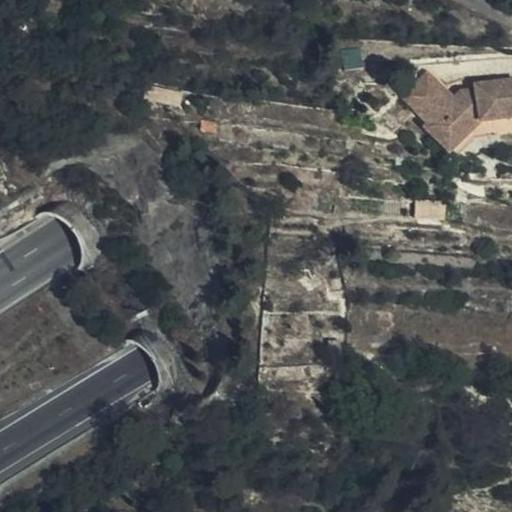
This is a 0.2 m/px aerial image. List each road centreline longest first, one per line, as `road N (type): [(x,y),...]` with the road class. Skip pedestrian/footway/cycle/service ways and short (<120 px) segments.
road 1 (motorway): [(0,454),(262,293),(511,157)]
road 2 (motorway): [(472,0),(191,155),(0,280)]
